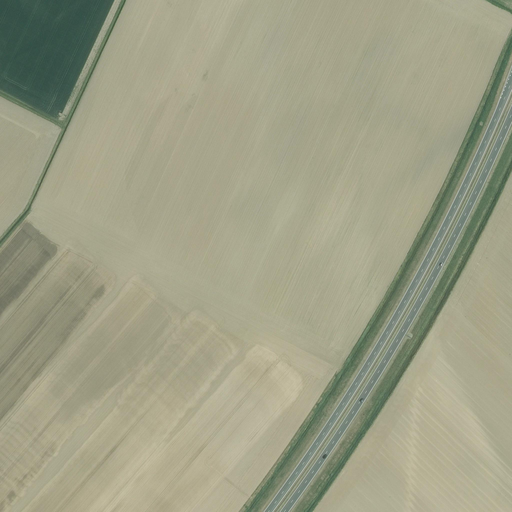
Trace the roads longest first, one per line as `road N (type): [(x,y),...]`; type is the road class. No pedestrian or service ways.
road 1 (trunk): [(511,80),(395,318),(268,511)]
road 2 (trunk): [(284,511),(413,312),(511,113)]
